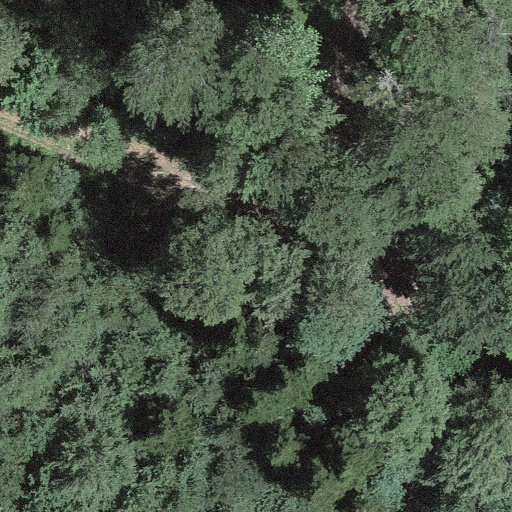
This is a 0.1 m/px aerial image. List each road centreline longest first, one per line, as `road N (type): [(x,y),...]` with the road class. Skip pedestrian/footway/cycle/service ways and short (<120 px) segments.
road 1 (track): [(0,112),(428,284)]
road 2 (track): [(367,0),(356,119),(374,197),(428,284),(469,308),(511,315)]
